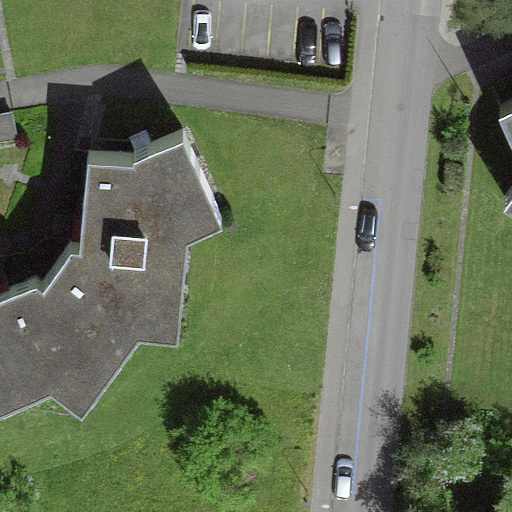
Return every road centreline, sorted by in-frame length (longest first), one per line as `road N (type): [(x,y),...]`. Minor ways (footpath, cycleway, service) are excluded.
road 1 (residential): [(362,511),(401,109)]
road 2 (residential): [(0,108),(130,90),(401,109)]
